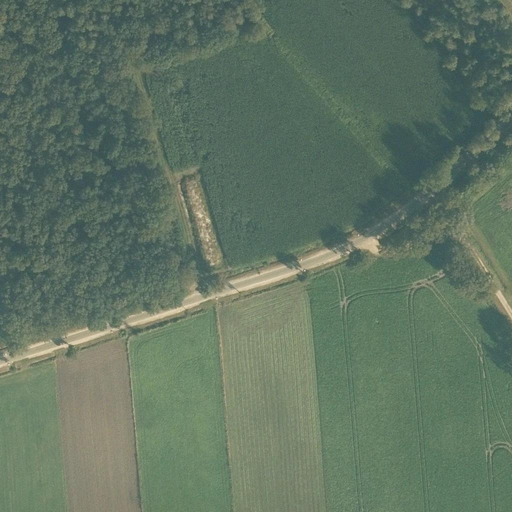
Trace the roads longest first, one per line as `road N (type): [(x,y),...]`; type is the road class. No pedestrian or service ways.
road 1 (unclassified): [(0,360),(367,237),(511,126)]
road 2 (track): [(367,237),(372,249),(396,251),(454,235),(511,314)]
